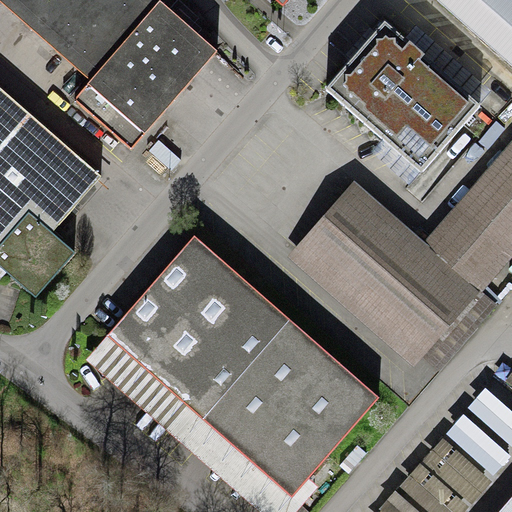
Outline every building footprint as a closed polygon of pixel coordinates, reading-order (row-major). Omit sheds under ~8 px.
[(217,51),(158,0),(0,0),(0,2),(89,81),(74,98),(132,148),(217,51)] [(268,0),(283,13),(294,0),(268,0)] [(511,0),(435,0),(511,66),(511,0)] [(387,24),(328,89),(422,171),(480,106),(387,24)] [(0,87),(0,189),(51,233),(101,175),(0,87)] [(511,245),(511,150),(432,242),(479,283),(511,245)] [(352,185),(296,249),(421,357),(477,293),(352,185)] [(73,253),(51,233),(0,189),(0,264),(36,296),(73,253)] [(196,236),(108,335),(293,496),(380,397),(196,236)]
